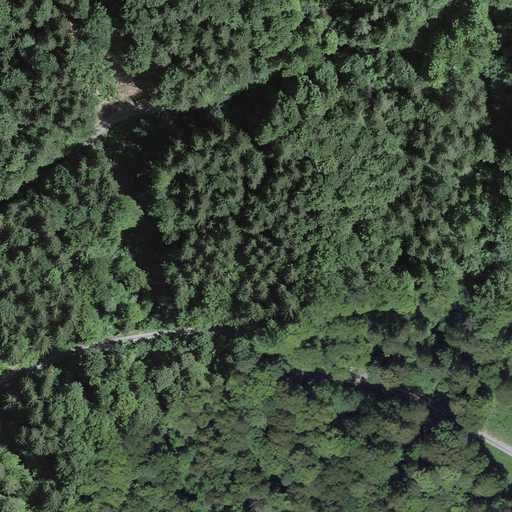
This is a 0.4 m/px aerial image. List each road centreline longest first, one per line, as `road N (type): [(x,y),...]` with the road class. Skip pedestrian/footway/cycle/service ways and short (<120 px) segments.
road 1 (track): [(511,456),(415,393),(372,377),(291,370),(229,331),(125,339),(0,383)]
road 2 (track): [(0,196),(133,107),(198,109),(341,40),(410,50),(427,43),(451,0)]
